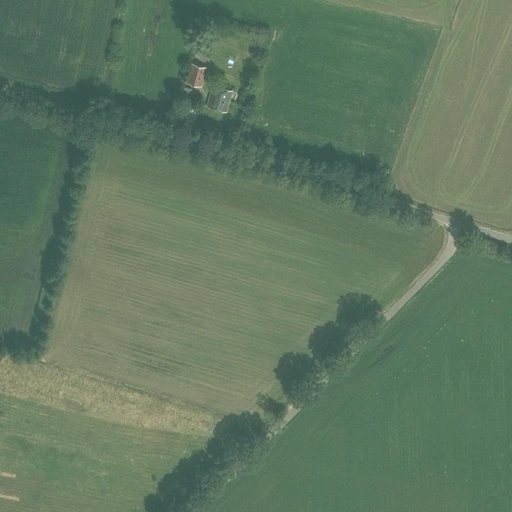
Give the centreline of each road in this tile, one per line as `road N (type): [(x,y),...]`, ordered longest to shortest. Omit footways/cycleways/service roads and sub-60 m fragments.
road 1 (unclassified): [(511,241),(346,184),(0,87)]
road 2 (unknown): [(457,224),(402,306),(194,511)]
